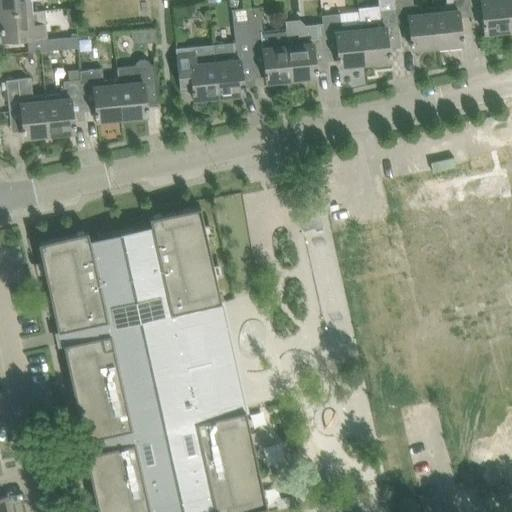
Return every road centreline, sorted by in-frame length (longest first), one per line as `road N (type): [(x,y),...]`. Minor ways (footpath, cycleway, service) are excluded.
road 1 (residential): [(0,199),(511,83)]
road 2 (residential): [(44,511),(0,301)]
